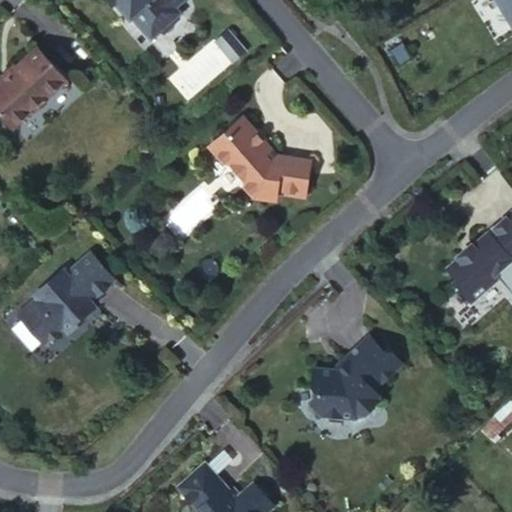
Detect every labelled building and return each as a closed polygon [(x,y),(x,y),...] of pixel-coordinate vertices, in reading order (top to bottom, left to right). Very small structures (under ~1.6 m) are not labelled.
[(113,0),(120,7),(122,6),(150,38),(161,28),(163,31),(172,23),(170,21),(180,11),(175,6),(181,0),(113,0)] [(511,0),(495,0),(511,26),(511,0)] [(229,30),(216,41),(235,63),(248,52),(229,30)] [(0,114),(10,126),(63,80),(36,48),(3,76),(2,74),(0,75),(0,114)] [(280,151),(248,115),(235,126),(230,126),(213,141),(228,158),(235,160),(246,174),(247,180),(257,191),(262,186),(268,193),(278,195),(280,184),(308,189),(313,156),(280,151)] [(511,217),(508,213),(469,249),(467,247),(455,259),(457,261),(446,271),(456,282),(453,284),(464,297),(465,296),(470,300),(474,296),(475,297),(496,278),(503,279),(511,271),(511,268),(511,217)] [(112,281),(88,252),(64,272),(61,268),(31,294),(36,300),(17,315),(41,344),(60,328),(65,334),(82,319),(77,314),(90,303),(89,301),(112,281)] [(315,417),(351,420),(355,417),(360,417),(371,408),(371,403),(375,398),(370,392),(398,367),(387,354),(381,354),(365,337),(340,361),(343,365),(334,372),(308,370),(307,387),(312,392),(310,412),(315,417)] [(511,401),(493,419),(502,428),(511,418),(511,401)] [(502,428),(493,419),(483,429),(492,438),(502,428)] [(265,511),(271,508),(256,491),(245,502),(236,501),(237,498),(231,491),(228,494),(203,465),(177,489),(197,511),(265,511)] [(440,471),(430,481),(439,490),(449,480),(440,471)]
